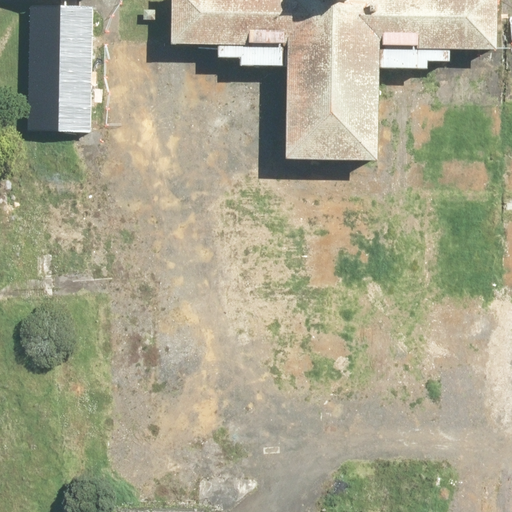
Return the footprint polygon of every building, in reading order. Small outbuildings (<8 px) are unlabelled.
[(61,0),(61,8),(30,8),(28,134),(94,136),(96,0),(61,0)] [(175,0),(175,50),(180,50),(179,108),(228,109),(228,64),(243,64),(242,91),(288,92),(287,120),(273,120),(272,178),(311,179),(311,197),(358,198),(358,181),(395,181),(396,93),(426,94),(426,72),(431,73),(431,66),(454,66),(454,53),(499,54),(499,0),(175,0)] [(86,275),(91,183),(47,181),(43,273),(86,275)] [(166,307),(166,220),(108,220),(106,389),(210,391),(211,319),(184,319),(184,308),(166,307)] [(400,300),(402,228),(269,225),(267,296),(400,300)] [(390,323),(390,311),(277,306),(274,389),(434,395),(437,325),(390,323)] [(511,338),(492,339),(490,424),(511,424),(511,338)]
